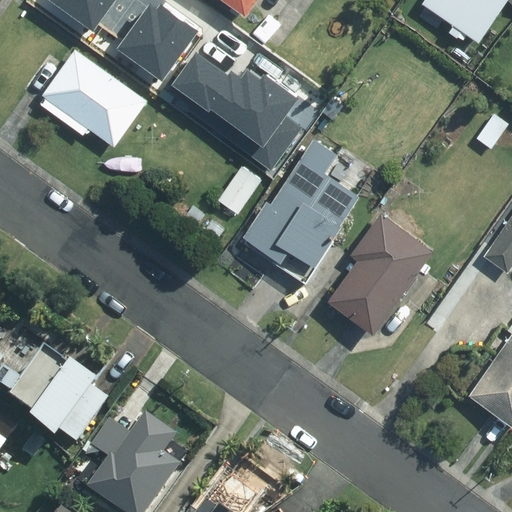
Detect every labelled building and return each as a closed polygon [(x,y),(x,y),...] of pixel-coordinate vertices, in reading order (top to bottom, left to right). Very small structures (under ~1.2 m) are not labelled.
[(132,0),(77,0),(65,17),(158,84),(172,65),(162,59),(184,29),(160,13),(157,18),(132,0)] [(241,0),(255,10),(262,0),(241,0)] [(511,0),(432,0),(431,1),(459,20),(454,28),(465,35),(470,27),(486,39),(511,0)] [(242,43),(223,27),(202,53),(222,69),(242,43)] [(151,98),(82,50),(69,67),(54,56),(31,89),(88,130),(94,122),(121,141),(151,98)] [(233,103),(214,91),(200,112),(220,125),(233,103)] [(511,122),(497,113),(482,135),(495,145),(511,122)] [(343,152),(320,138),(279,203),(275,200),(254,232),(292,257),(300,244),(324,260),(366,195),(330,172),(343,152)] [(243,209),(264,178),(246,166),(225,197),(243,209)] [(383,329),(439,249),(387,212),(359,252),(367,258),(339,298),(383,329)] [(511,220),(489,253),(511,268),(511,343),(479,391),(511,414),(511,220)] [(11,369),(1,383),(48,417),(45,420),(68,439),(71,433),(81,440),(112,398),(97,387),(101,382),(51,346),(27,380),(11,369)] [(0,431),(11,440),(26,419),(0,399),(0,431)] [(154,511),(185,465),(110,416),(93,443),(114,456),(94,487),(132,511),(154,511)] [(250,511),(255,505),(224,483),(202,511),(198,511),(196,510),(194,511),(250,511)]
